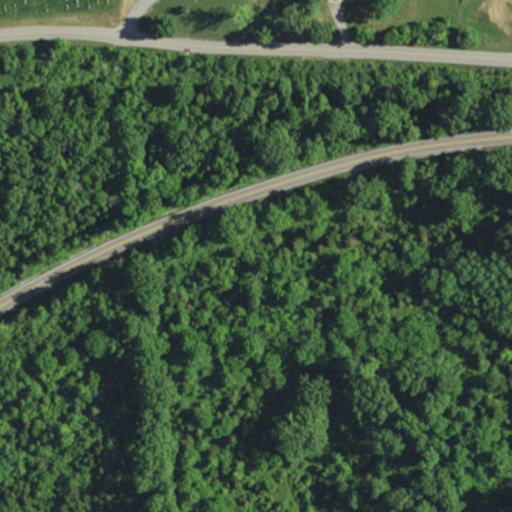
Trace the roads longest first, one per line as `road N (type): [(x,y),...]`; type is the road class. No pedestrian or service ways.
road 1 (secondary): [(0,305),(156,227),(267,187),(420,149),(511,136)]
road 2 (secondary): [(511,60),(0,37)]
